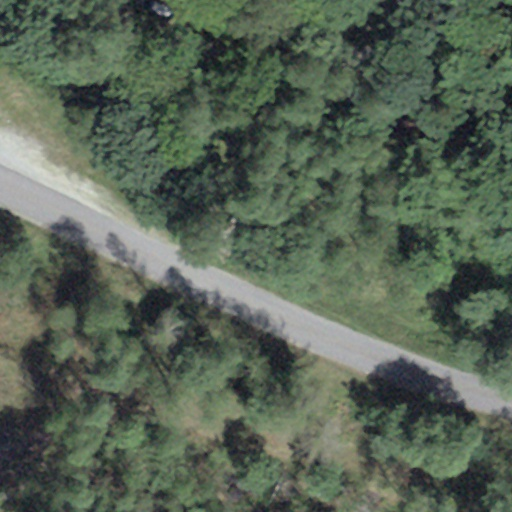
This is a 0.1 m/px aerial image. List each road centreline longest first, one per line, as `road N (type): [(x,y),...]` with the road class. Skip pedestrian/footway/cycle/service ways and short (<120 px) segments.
road 1 (unclassified): [(511,401),(432,380),(273,315),(0,186)]
road 2 (track): [(0,340),(85,386),(241,437),(511,480)]
road 3 (track): [(189,0),(234,18),(277,23),(377,0)]
